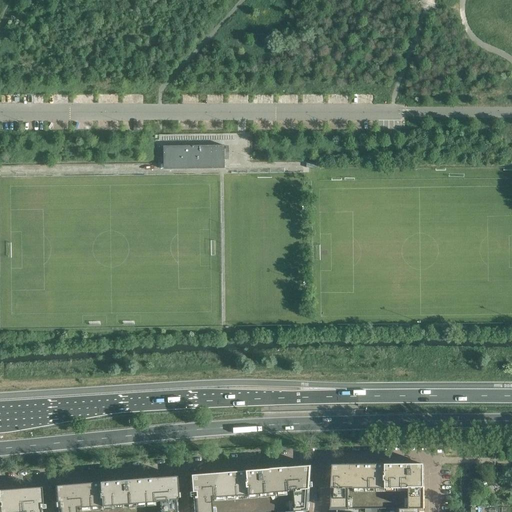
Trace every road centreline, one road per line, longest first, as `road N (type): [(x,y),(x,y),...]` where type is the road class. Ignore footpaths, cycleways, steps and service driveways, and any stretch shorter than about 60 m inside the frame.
road 1 (primary): [(410,396),(0,413)]
road 2 (trunk): [(119,437),(295,423),(511,420)]
road 3 (residential): [(322,455),(0,482)]
road 4 (unknown): [(278,398),(243,382),(98,379)]
